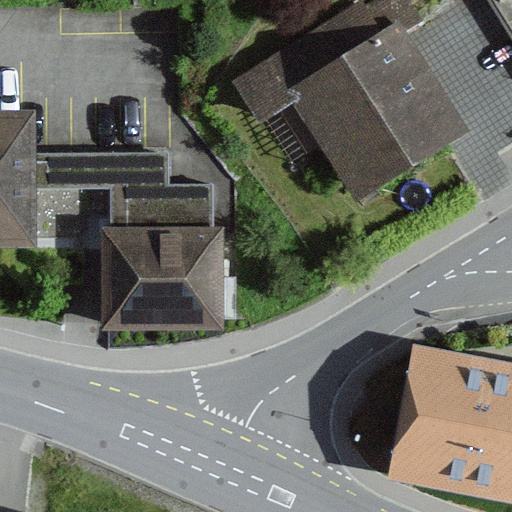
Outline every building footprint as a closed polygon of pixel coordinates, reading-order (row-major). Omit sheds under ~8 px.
[(407,0),(375,0),(245,82),(267,117),(312,89),(342,135),(326,145),(341,168),(357,158),(367,175),(438,129),(385,45),(422,22),(407,0)] [(511,0),(491,0),(511,32),(511,0)] [(0,231),(19,231),(19,187),(19,155),(19,126),(0,126),(0,231)] [(111,187),(112,234),(212,233),(211,185),(167,185),(167,154),(19,155),(19,187),(111,187)] [(217,233),(212,233),(112,234),(107,234),(107,324),(217,323),(217,233)] [(511,486),(511,378),(429,363),(409,467),(511,486)]
